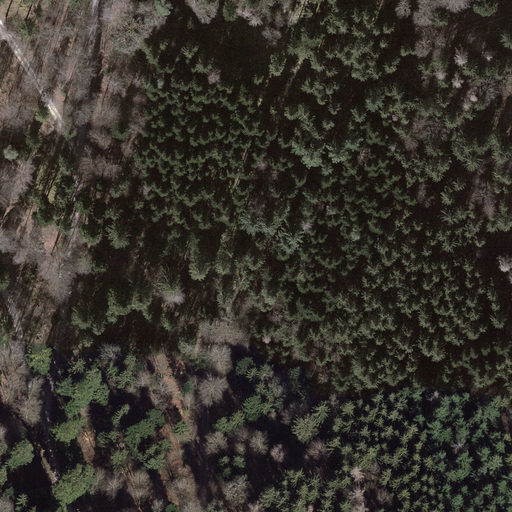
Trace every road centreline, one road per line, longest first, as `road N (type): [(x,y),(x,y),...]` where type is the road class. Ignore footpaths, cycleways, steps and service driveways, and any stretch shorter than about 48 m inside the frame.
road 1 (track): [(199,511),(207,354),(349,97),(386,65),(511,14)]
road 2 (track): [(96,0),(45,420)]
road 3 (track): [(253,511),(350,423),(448,350),(511,316)]
road 4 (track): [(0,280),(69,511)]
road 5 (track): [(0,11),(82,147)]
